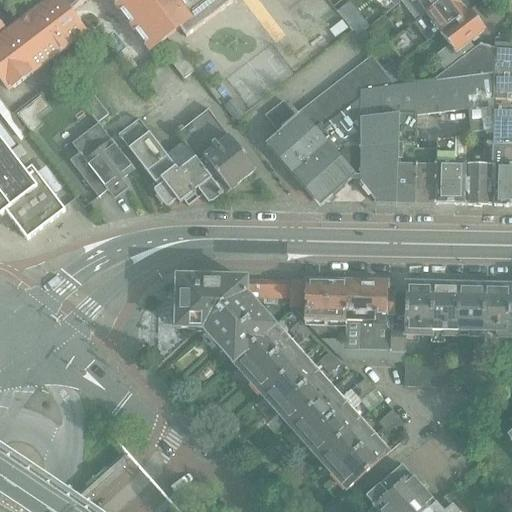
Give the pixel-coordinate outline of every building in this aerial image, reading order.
[(0,81),(9,94),(84,38),(67,14),(70,12),(71,13),(88,0),(108,0),(148,53),(178,31),(184,40),(235,2),(233,0),(53,0),(5,36),(0,29),(0,81)] [(349,6),(355,1),(353,0),(341,0),(332,7),(343,21),(354,13),(349,6)] [(399,0),(415,21),(424,14),(442,0),(399,0)] [(415,21),(412,23),(426,42),(438,33),(464,14),(458,7),(458,3),(455,0),(442,0),(424,14),(415,21)] [(469,12),(468,12),(468,11),(464,14),(438,33),(448,46),(435,56),(447,70),(455,64),(453,61),(459,57),(456,54),(470,43),(484,32),(476,22),(477,17),(474,13),(469,12)] [(356,36),(367,27),(358,15),(346,24),(356,36)] [(341,21),(329,31),(335,39),(348,30),(341,21)] [(511,42),(494,43),(493,48),(492,73),(491,107),(511,107),(511,42)] [(447,71),(435,80),(436,81),(492,73),(493,48),(480,45),(474,49),(470,43),(456,54),(459,57),(453,61),(455,64),(447,70),(447,71)] [(173,46),(162,53),(183,80),(193,72),(173,46)] [(132,73),(138,68),(128,55),(121,60),(132,73)] [(361,65),(360,65),(379,89),(393,87),(394,87),(384,74),(370,58),(361,65)] [(360,65),(351,73),(366,91),(379,89),(360,65)] [(390,70),(384,74),(394,87),(403,86),(390,70)] [(351,73),(342,80),(358,100),(359,99),(359,92),(366,91),(351,73)] [(392,205),(414,205),(415,150),(415,145),(416,117),(467,110),(470,138),(490,135),(491,107),(492,73),(436,81),(430,82),(403,86),(394,87),(393,87),(392,205)] [(358,100),(342,80),(333,87),(348,108),(358,100)] [(98,123),(108,115),(87,87),(76,95),(98,123)] [(333,87),(323,94),(339,115),(343,112),(348,108),(333,87)] [(392,205),(393,87),(379,89),(366,91),(359,92),(359,99),(358,100),(348,108),(343,112),(359,133),(359,178),(359,184),(376,205),(392,205)] [(323,94),(314,102),(330,122),(339,115),(323,94)] [(39,97),(14,116),(29,136),(42,126),(36,118),(48,109),(39,97)] [(235,122),(245,114),(233,99),(223,107),(235,122)] [(330,122),(314,102),(305,109),(318,126),(320,125),(323,128),(330,122)] [(266,117),(272,126),(289,112),(282,104),(266,117)] [(511,107),(491,107),(490,135),(490,167),(489,206),(493,206),(493,208),(511,208),(511,107)] [(305,109),(295,117),(297,119),(298,117),(311,132),(318,126),(305,109)] [(194,159),(177,172),(199,200),(201,198),(207,205),(212,204),(253,171),(208,111),(176,136),(194,159)] [(279,135),(268,145),(317,201),(324,201),(349,178),(359,178),(359,133),(343,112),(339,115),(330,122),(323,128),(320,125),(318,126),(311,132),(298,117),(297,119),(295,120),(279,135)] [(295,120),(289,112),(272,126),(279,135),(295,120)] [(199,200),(177,172),(138,121),(117,137),(155,185),(152,188),(153,190),(153,193),(165,208),(168,207),(175,201),(178,205),(183,202),(188,208),(199,200)] [(79,155),(69,162),(98,199),(107,191),(113,199),(126,189),(123,185),(121,181),(133,172),(111,143),(96,125),(71,145),(79,155)] [(436,151),(434,206),(463,207),(464,167),(465,138),(440,141),(438,141),(436,141),(436,151)] [(25,174),(0,141),(0,218),(6,214),(27,242),(65,213),(32,169),(25,174)] [(17,160),(25,154),(19,146),(11,152),(17,160)] [(415,150),(414,205),(434,206),(436,151),(415,150)] [(463,207),(489,207),(489,206),(490,167),(464,167),(463,207)] [(177,284),(176,326),(178,329),(181,329),(199,330),(202,330),(205,281),(182,280),(177,284)] [(205,281),(202,330),(243,294),(248,300),(263,300),(263,305),(289,306),(290,283),(243,282),(205,281)] [(289,306),(289,308),(296,308),(296,313),(305,323),(306,283),(291,283),(290,283),(289,306)] [(306,283),(305,323),(309,328),(313,324),(345,325),(346,284),(306,283)] [(344,342),(344,353),(350,353),(357,353),(363,353),(370,353),(376,353),(383,353),(389,353),(396,353),(404,354),(404,336),(405,328),(405,316),(405,295),(396,295),(396,291),(388,291),(388,285),(346,284),(345,325),(344,342)] [(405,328),(404,336),(431,337),(432,286),(406,285),(405,292),(405,295),(405,316),(405,328)] [(432,286),(431,337),(458,338),(459,287),(432,286)] [(459,287),(458,338),(484,338),(485,287),(459,287)] [(485,287),(484,338),(511,339),(511,316),(511,288),(489,287),(485,287)] [(243,294),(202,330),(216,345),(219,348),(259,312),(248,300),(243,294)] [(259,312),(219,348),(222,352),(232,364),(273,328),(259,312)] [(299,324),(289,332),(295,339),(300,345),(310,336),(299,324)] [(273,328),(232,364),(233,364),(247,381),(288,345),(273,328)] [(344,342),(321,341),(344,363),(344,353),(344,342)] [(288,345),(247,381),(261,396),(301,360),(288,345)] [(404,354),(396,353),(396,364),(404,364),(404,354)] [(328,355),(318,364),(324,370),(329,376),(340,366),(328,355)] [(301,360),(261,396),(276,413),(316,377),(302,360),(301,360)] [(417,388),(418,364),(405,364),(404,388),(417,388)] [(430,364),(418,364),(417,388),(430,389),(430,364)] [(444,365),(432,365),(430,364),(430,389),(443,389),(444,365)] [(455,389),(456,365),(444,365),(443,389),(455,389)] [(469,393),(490,376),(481,366),(461,383),(469,393)] [(476,402),(498,385),(490,376),(469,393),(476,402)] [(316,377),(276,413),(289,428),(330,392),(316,377)] [(364,381),(357,387),(366,398),(373,391),(364,381)] [(357,387),(351,393),(351,394),(353,395),(355,398),(356,399),(358,401),(360,403),(360,402),(361,402),(366,398),(357,387)] [(330,392),(289,428),(304,445),(344,409),(330,392)] [(351,393),(343,399),(348,405),(356,399),(355,398),(353,395),(351,394),(351,393)] [(356,399),(348,405),(354,411),(361,404),(360,403),(358,401),(356,399)] [(344,409),(304,445),(317,460),(358,424),(344,409)] [(403,428),(403,426),(392,413),(378,425),(387,435),(395,428),(403,428)] [(358,424),(317,460),(319,461),(332,476),(372,440),(359,425),(358,424)] [(372,440),(332,476),(334,479),(346,492),(358,482),(387,457),(372,440)] [(428,511),(436,505),(402,467),(366,499),(375,509),(371,511),(428,511)] [(455,499),(450,493),(443,499),(449,505),(455,499)]
